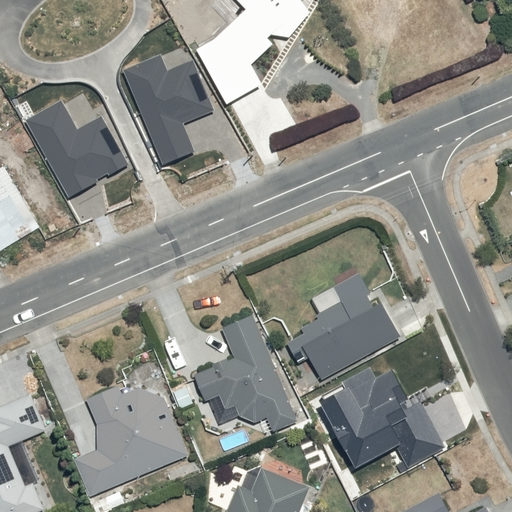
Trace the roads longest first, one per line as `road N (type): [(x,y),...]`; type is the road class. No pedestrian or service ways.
road 1 (tertiary): [(0,314),(399,146)]
road 2 (residential): [(511,431),(399,146)]
road 3 (tertiary): [(399,146),(511,98)]
